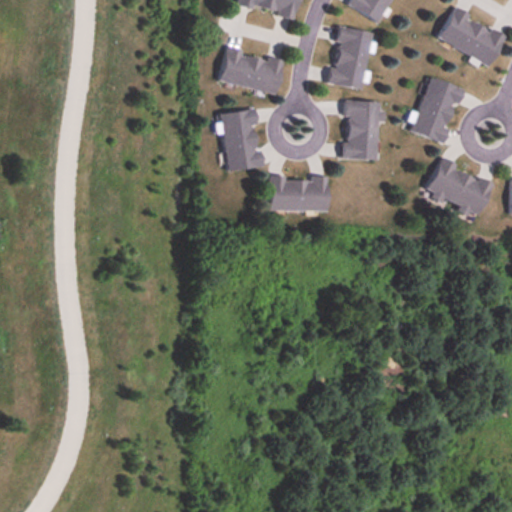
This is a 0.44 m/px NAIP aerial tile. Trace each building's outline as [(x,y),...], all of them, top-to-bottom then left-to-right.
[(292,0),(232,0),(231,5),(288,19),(292,0)] [(374,24),(386,0),(346,0),(343,7),(374,24)] [(483,67),(500,35),(448,8),(431,40),(483,67)] [(322,85),(357,90),(365,33),(331,28),(322,85)] [(270,94),(277,60),(220,47),(213,82),(270,94)] [(405,134),(437,144),(455,89),(422,79),(405,134)] [(337,160),(372,162),(374,103),(339,101),(337,160)] [(214,114),(221,172),(255,168),(248,109),(214,114)] [(418,195),(471,219),(487,183),(434,160),(418,195)] [(321,177),(263,177),(263,212),(321,212),(321,177)]
